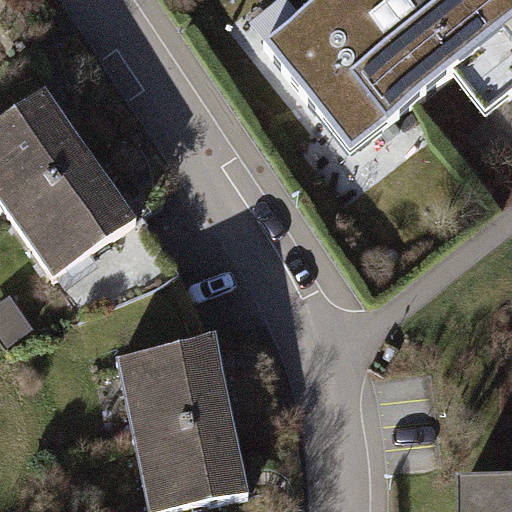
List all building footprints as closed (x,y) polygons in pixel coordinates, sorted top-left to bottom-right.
[(511,0),(329,0),(266,50),(353,161),(455,80),(486,119),(511,99),(511,0)] [(47,98),(0,130),(0,210),(52,286),(136,228),(47,98)] [(134,239),(101,253),(120,296),(153,282),(134,239)] [(217,347),(117,368),(147,511),(203,511),(250,502),(217,347)] [(511,511),(511,497),(469,498),(469,511),(511,511)]
